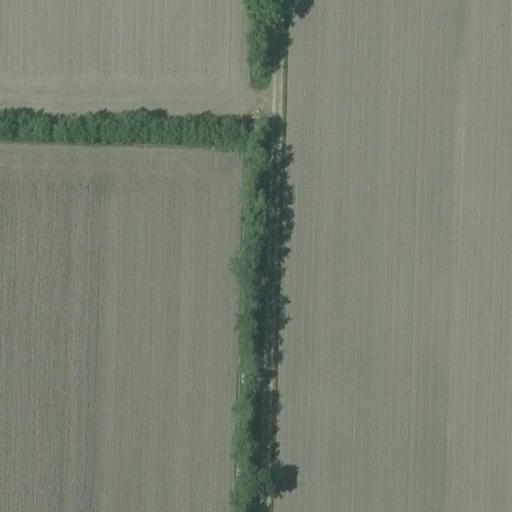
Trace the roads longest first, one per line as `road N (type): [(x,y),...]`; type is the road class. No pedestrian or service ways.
road 1 (track): [(264,511),(281,0)]
road 2 (track): [(278,111),(27,106)]
